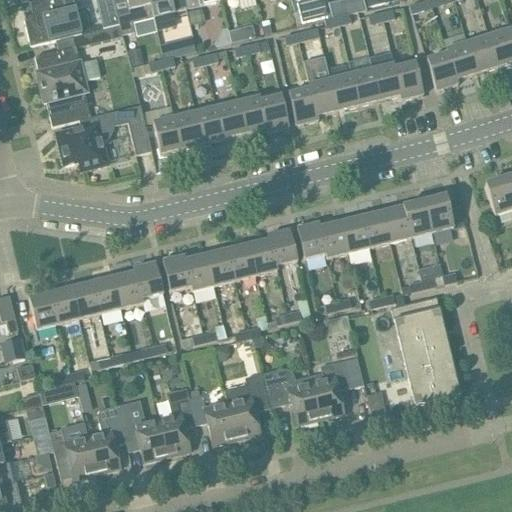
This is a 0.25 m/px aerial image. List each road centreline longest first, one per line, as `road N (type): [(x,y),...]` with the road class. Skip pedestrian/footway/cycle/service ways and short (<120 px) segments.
road 1 (unclassified): [(14,206),(143,215),(511,123)]
road 2 (residential): [(169,511),(496,432)]
road 3 (residential): [(496,432),(461,307),(511,296)]
